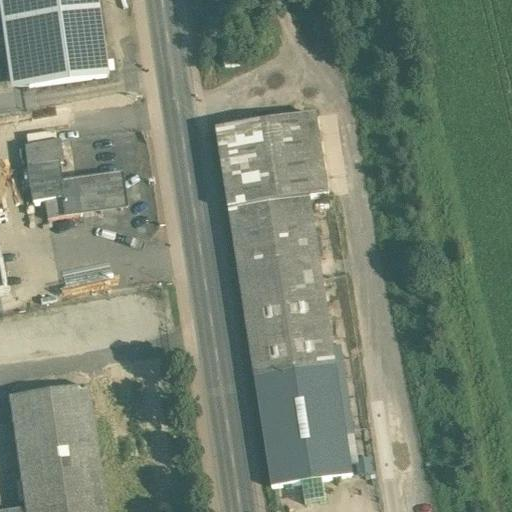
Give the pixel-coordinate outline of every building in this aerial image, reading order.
[(97,0),(0,0),(0,20),(10,93),(109,79),(97,0)] [(224,60),(225,70),(240,68),(239,58),(224,60)] [(329,199),(316,117),(217,133),(273,491),(302,487),(322,483),(354,479),(311,202),(329,199)] [(59,144),(24,150),(33,205),(45,204),(47,222),(80,217),(75,185),(61,187),(58,166),(62,165),(59,144)] [(105,511),(87,390),(7,401),(23,511),(105,511)] [(322,483),(302,487),(305,506),(325,504),(322,483)]
